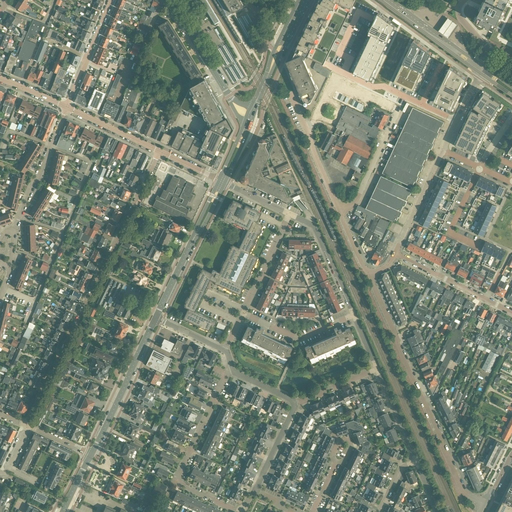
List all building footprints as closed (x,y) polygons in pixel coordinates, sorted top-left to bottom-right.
[(28,6),(26,4),(27,1),(25,0),(19,0),(18,2),(27,8),(28,6)] [(93,7),(100,10),(102,6),(88,0),(87,0),(87,2),(94,5),(93,7)] [(217,22),(218,22),(204,0),(199,0),(203,6),(209,16),(211,19),(214,24),(217,22)] [(222,0),(224,2),(225,3),(225,4),(226,6),(227,6),(231,13),(232,13),(234,12),(234,11),(238,9),(239,8),(242,6),(238,0),(222,0)] [(303,51),(301,55),(305,57),(307,58),(312,48),(314,49),(316,47),(315,47),(317,44),(315,43),(319,33),(324,24),(326,25),(327,23),(327,22),(328,20),(326,19),(331,9),(333,10),(336,3),(350,10),(352,6),(355,0),(354,0),(354,1),(352,0),(322,0),(320,4),(319,3),(314,11),(315,13),(317,14),(316,16),(312,14),(309,19),(311,20),(303,35),(303,36),(303,38),(305,38),(304,41),(300,39),(298,43),(299,44),(297,47),(297,48),(303,51)] [(511,0),(485,0),(475,21),(494,30),(508,0),(511,0)] [(27,8),(18,2),(15,8),(21,11),(23,9),(25,10),(27,8)] [(79,9),(97,17),(99,12),(92,9),(91,11),(80,7),(79,9)] [(112,12),(125,17),(126,15),(124,14),(120,13),(121,10),(115,8),(114,10),(114,9),(112,12)] [(83,16),(95,21),(97,17),(79,9),(79,11),(84,13),(83,16)] [(124,20),(125,17),(112,12),(111,15),(112,15),(111,16),(118,19),(121,20),(123,19),(124,20)] [(7,19),(16,26),(18,23),(19,24),(20,24),(22,22),(20,21),(20,20),(10,14),(10,15),(9,14),(7,18),(7,19)] [(378,14),(351,71),(369,80),(395,26),(389,22),(386,21),(386,20),(378,14)] [(116,22),(117,20),(111,17),(110,19),(109,19),(108,21),(121,27),(122,24),(120,23),(120,24),(116,22)] [(457,23),(447,17),(438,30),(448,36),(457,23)] [(93,27),(95,23),(84,18),(83,20),(82,23),(93,27)] [(16,29),(15,29),(16,26),(7,19),(6,20),(5,20),(3,24),(4,25),(3,25),(9,29),(12,31),(11,32),(16,35),(17,32),(16,29)] [(13,74),(13,75),(23,78),(23,77),(28,62),(29,63),(36,44),(28,41),(31,34),(37,36),(38,33),(43,35),(47,25),(43,24),(35,21),(33,20),(31,25),(30,25),(28,32),(25,39),(23,43),(22,47),(19,55),(18,58),(17,59),(23,61),(21,69),(16,67),(13,74)] [(192,80),(201,75),(197,68),(189,54),(180,41),(172,27),(168,21),(159,26),(159,27),(160,26),(163,31),(161,33),(162,34),(164,33),(167,38),(167,39),(168,40),(169,40),(172,45),(169,47),(170,48),(173,47),(176,52),(175,52),(176,54),(177,53),(180,58),(178,60),(179,62),(181,60),(184,65),(183,65),(185,67),(188,72),(186,73),(187,75),(190,74),(193,78),(192,79),(192,80)] [(83,29),(91,32),(93,27),(82,23),(81,25),(84,26),(83,29)] [(44,36),(49,38),(53,30),(47,27),(44,36)] [(113,32),(114,30),(107,27),(106,29),(105,29),(104,31),(115,36),(117,37),(118,34),(117,33),(117,34),(113,32)] [(59,32),(53,30),(49,38),(55,40),(59,32)] [(0,39),(8,42),(9,39),(10,40),(11,39),(12,37),(10,36),(0,32),(0,39)] [(75,38),(86,43),(88,38),(77,33),(76,35),(75,38)] [(109,42),(110,40),(103,37),(102,38),(101,38),(100,41),(113,46),(114,43),(112,42),(111,43),(109,42)] [(8,42),(0,39),(0,46),(5,48),(4,51),(10,54),(12,50),(8,49),(8,47),(8,46),(7,45),(8,42)] [(394,81),(394,82),(395,82),(400,85),(403,86),(408,88),(413,91),(414,91),(417,93),(433,59),(430,57),(432,53),(426,49),(423,47),(420,44),(414,40),(413,43),(410,48),(406,58),(403,62),(401,67),(399,72),(397,77),(394,81)] [(44,54),(47,46),(48,44),(41,41),(34,60),(39,61),(40,62),(41,62),(44,54)] [(113,46),(100,41),(99,43),(100,43),(99,45),(108,49),(109,48),(112,49),(113,46)] [(83,51),(84,48),(71,43),(70,45),(75,47),(74,49),(82,52),(82,51),(83,51)] [(97,50),(96,52),(105,55),(107,50),(99,47),(98,47),(97,50)] [(51,55),(57,58),(59,52),(54,49),(51,55)] [(60,49),(59,52),(57,58),(51,71),(57,73),(60,65),(66,52),(60,49)] [(304,59),(305,57),(301,55),(295,51),(295,52),(292,51),(287,61),(289,66),(288,66),(288,67),(289,67),(291,70),(290,71),(298,88),(299,88),(300,91),(299,92),(304,103),(305,106),(308,104),(311,103),(316,93),(315,90),(317,89),(304,59)] [(79,60),(76,59),(78,56),(67,52),(66,55),(72,57),(69,63),(76,66),(79,60)] [(95,54),(94,56),(95,56),(94,57),(103,60),(105,56),(105,55),(96,52),(96,53),(96,54),(95,54)] [(4,71),(10,74),(12,70),(11,70),(12,67),(14,68),(14,66),(15,66),(17,59),(18,58),(10,55),(8,60),(4,71)] [(92,60),(92,61),(93,61),(92,62),(98,64),(101,66),(103,60),(94,57),(93,59),(92,60)] [(328,78),(331,71),(322,67),(323,66),(316,62),(313,68),(314,70),(319,73),(320,74),(328,78)] [(60,65),(57,73),(50,90),(56,93),(59,87),(62,81),(66,71),(67,68),(60,65)] [(28,80),(29,80),(29,81),(32,82),(32,81),(33,82),(36,74),(37,70),(32,67),(28,76),(27,76),(26,80),(28,80)] [(445,67),(429,99),(452,110),(467,79),(450,67),(449,69),(445,67)] [(86,74),(83,82),(89,85),(89,84),(93,85),(99,71),(96,69),(94,74),(94,77),(86,74)] [(36,74),(33,82),(35,83),(36,83),(38,83),(41,76),(43,77),(44,73),(37,70),(36,74)] [(44,73),(43,77),(39,85),(40,85),(40,86),(42,87),(43,86),(45,88),(50,90),(57,73),(51,71),(49,74),(44,73)] [(59,87),(56,93),(62,96),(64,96),(67,89),(71,79),(73,74),(66,71),(62,81),(59,87)] [(112,86),(116,88),(121,75),(117,73),(112,86)] [(362,95),(339,84),(340,82),(331,77),(325,90),(326,90),(325,91),(315,112),(320,125),(324,123),(323,120),(334,96),(354,105),(357,107),(362,95)] [(179,108),(181,109),(188,112),(186,116),(188,117),(190,113),(208,122),(201,137),(183,129),(181,132),(176,130),(169,145),(176,148),(178,149),(178,150),(187,154),(195,158),(196,158),(199,160),(211,165),(216,155),(214,154),(216,150),(218,151),(225,135),(223,134),(225,130),(226,131),(227,131),(229,126),(230,126),(204,79),(189,88),(180,108),(179,108)] [(83,82),(80,88),(81,88),(87,90),(89,85),(83,82)] [(86,92),(80,105),(86,107),(94,89),(95,86),(93,85),(89,84),(89,85),(87,90),(86,92)] [(119,123),(129,101),(135,87),(136,86),(129,84),(123,98),(113,120),(119,123)] [(112,98),(116,88),(112,86),(108,96),(112,98)] [(126,111),(131,112),(131,114),(128,113),(126,116),(123,124),(129,127),(136,109),(143,90),(135,87),(129,101),(126,111)] [(94,89),(86,107),(97,112),(98,110),(105,94),(106,93),(94,89)] [(77,94),(74,102),(80,105),(86,92),(80,90),(78,94),(77,94)] [(472,111),(455,146),(473,155),(473,154),(476,155),(491,123),(489,122),(502,104),(494,99),(494,100),(491,98),(492,97),(484,92),(474,108),(476,109),(475,112),(472,111)] [(2,111),(5,112),(7,107),(12,95),(10,94),(10,95),(7,94),(3,104),(4,104),(2,111)] [(7,107),(5,112),(9,114),(14,104),(16,97),(13,96),(12,95),(7,107)] [(18,109),(23,112),(27,102),(23,100),(18,109)] [(119,106),(117,104),(106,100),(100,113),(104,115),(110,118),(114,119),(119,106)] [(23,112),(28,114),(32,104),(27,102),(23,112)] [(28,114),(32,116),(36,106),(32,104),(28,114)] [(36,106),(32,116),(37,118),(42,109),(36,106)] [(336,127),(337,128),(343,131),(371,146),(379,130),(378,130),(379,128),(376,126),(373,125),(372,127),(368,125),(371,118),(353,109),(347,106),(344,112),(344,111),(341,117),(336,127)] [(45,141),(56,115),(57,113),(45,108),(41,118),(38,125),(42,126),(37,138),(45,141)] [(415,181),(417,181),(419,177),(417,176),(420,170),(422,170),(424,166),(423,165),(425,159),(427,159),(429,155),(428,154),(431,148),(432,149),(434,144),(433,143),(436,137),(437,138),(439,133),(438,132),(441,126),(442,127),(444,122),(413,108),(382,173),(412,187),(415,181)] [(134,115),(129,127),(134,129),(139,118),(140,114),(135,112),(134,115)] [(139,118),(134,129),(138,131),(139,131),(144,120),(145,113),(141,112),(140,114),(139,118)] [(377,121),(385,124),(388,116),(379,112),(378,114),(379,115),(377,121)] [(142,133),(149,137),(156,122),(149,119),(145,128),(143,129),(142,131),(142,133)] [(161,119),(159,123),(152,138),(158,141),(160,136),(162,137),(167,126),(165,125),(166,122),(161,119)] [(170,119),(167,126),(162,137),(159,141),(167,145),(171,135),(171,133),(169,132),(174,121),(170,119)] [(62,135),(61,136),(67,139),(73,124),(72,123),(70,123),(68,122),(67,121),(62,132),(62,135)] [(377,125),(376,126),(379,128),(382,129),(385,124),(377,121),(375,124),(377,125)] [(73,124),(67,139),(74,142),(76,143),(82,127),(78,126),(77,124),(75,124),(74,124),(73,124)] [(32,137),(34,133),(35,130),(36,127),(34,126),(32,125),(28,135),(32,137)] [(89,131),(84,128),(80,138),(84,140),(89,131)] [(89,142),(94,133),(89,131),(84,140),(89,142)] [(374,147),(371,146),(343,131),(340,136),(335,146),(334,148),(335,148),(341,151),(336,160),(356,170),(350,183),(356,186),(362,173),(364,170),(368,159),(367,159),(369,156),(372,151),(374,147)] [(327,136),(325,140),(333,144),(334,142),(336,143),(337,140),(335,140),(337,137),(329,132),(327,136)] [(94,144),(98,135),(94,133),(89,142),(94,144)] [(290,195),(301,192),(275,134),(266,138),(266,139),(264,139),(258,142),(257,142),(258,145),(244,175),(241,176),(241,177),(239,179),(239,180),(240,182),(241,183),(243,184),(244,184),(247,183),(285,201),(287,205),(287,204),(288,204),(288,203),(292,204),(293,202),(292,199),(293,199),(291,197),(290,195)] [(99,147),(103,137),(98,135),(94,144),(99,147)] [(67,139),(61,136),(60,138),(58,143),(57,146),(70,151),(74,142),(67,139)] [(106,155),(110,145),(113,139),(108,137),(102,149),(103,149),(101,153),(106,155)] [(335,146),(333,144),(325,140),(324,139),(321,144),(323,144),(321,148),(328,152),(327,154),(326,156),(329,158),(330,155),(335,148),(334,148),(335,146)] [(39,146),(33,142),(30,147),(39,153),(43,145),(41,144),(39,146)] [(127,145),(119,142),(116,149),(115,149),(114,151),(112,157),(108,164),(112,166),(114,161),(118,163),(120,159),(127,145)] [(128,163),(130,160),(133,153),(132,152),(134,149),(127,145),(120,159),(128,163)] [(88,157),(92,147),(91,146),(89,151),(87,150),(84,155),(88,157)] [(39,153),(30,147),(27,151),(36,156),(39,153)] [(53,158),(63,160),(64,155),(57,153),(58,151),(54,150),(53,158)] [(25,155),(34,161),(36,156),(27,151),(25,155)] [(136,151),(132,161),(129,165),(129,167),(132,169),(133,166),(135,167),(141,153),(141,154),(142,153),(141,153),(141,152),(138,151),(136,151)] [(146,155),(143,154),(136,171),(141,173),(149,157),(148,156),(149,156),(146,155)] [(22,160),(31,165),(34,161),(25,155),(22,160)] [(19,164),(28,170),(31,165),(22,160),(19,164)] [(79,160),(77,164),(81,166),(86,169),(88,165),(87,163),(84,161),(83,161),(82,161),(79,160)] [(444,171),(449,173),(453,164),(448,162),(444,171)] [(129,165),(125,163),(120,174),(124,176),(129,167),(129,165)] [(21,175),(24,176),(28,170),(19,164),(17,168),(23,172),(21,175)] [(454,176),(458,166),(453,164),(449,173),(454,176)] [(97,174),(100,168),(94,166),(92,172),(94,173),(97,174)] [(459,178),(463,169),(458,166),(454,176),(459,178)] [(101,167),(97,174),(100,176),(102,177),(106,169),(101,167)] [(463,169),(459,178),(463,180),(468,171),(463,169)] [(468,171),(463,180),(469,183),(473,173),(468,171)] [(91,178),(97,181),(98,182),(100,176),(94,173),(91,178)] [(131,174),(129,179),(136,182),(139,177),(131,174)] [(12,181),(22,184),(24,176),(21,175),(20,177),(13,176),(12,181)] [(155,201),(152,206),(175,217),(179,219),(182,220),(187,210),(188,211),(190,207),(187,205),(189,202),(191,203),(194,195),(191,193),(194,185),(187,182),(186,184),(179,180),(179,179),(171,175),(167,183),(164,190),(162,189),(158,197),(159,197),(158,200),(156,200),(155,201)] [(366,209),(373,212),(378,214),(383,217),(384,217),(396,223),(399,216),(400,217),(402,212),(401,212),(404,205),(405,206),(407,201),(406,201),(409,194),(410,195),(412,190),(381,176),(366,209)] [(123,182),(126,184),(134,187),(136,182),(129,179),(126,177),(123,182)] [(476,186),(481,188),(485,179),(480,177),(476,186)] [(57,185),(58,180),(48,178),(46,185),(50,186),(50,183),(57,185)] [(97,181),(91,178),(88,185),(94,188),(97,181)] [(438,184),(447,188),(449,183),(440,179),(438,184)] [(481,188),(486,191),(490,181),(485,179),(481,188)] [(495,184),(490,181),(486,191),(491,193),(495,184)] [(447,188),(438,184),(435,189),(445,193),(447,188)] [(500,186),(495,184),(491,193),(496,195),(500,186)] [(56,189),(50,186),(46,185),(42,192),(51,197),(54,192),(56,189)] [(505,188),(500,186),(496,195),(501,198),(505,188)] [(116,188),(115,190),(129,197),(131,193),(119,187),(118,189),(116,188)] [(433,194),(442,198),(445,193),(435,189),(433,194)] [(114,194),(115,194),(119,196),(119,197),(127,201),(129,197),(115,190),(114,194)] [(48,201),(51,197),(42,192),(39,196),(48,201)] [(442,198),(433,194),(431,199),(440,203),(442,198)] [(48,201),(39,196),(37,201),(45,206),(48,201)] [(126,203),(114,198),(113,201),(117,203),(117,204),(124,208),(124,207),(124,208),(125,206),(125,205),(126,203)] [(440,203),(431,199),(428,203),(438,208),(440,203)] [(187,310),(183,319),(187,321),(193,323),(199,326),(205,329),(208,331),(211,325),(214,326),(216,322),(195,311),(204,291),(209,281),(224,288),(230,291),(236,293),(240,295),(244,286),(243,286),(243,285),(244,285),(247,279),(250,273),(253,267),(256,261),(258,257),(249,253),(251,250),(255,242),(258,235),(261,229),(263,226),(255,222),(256,221),(257,221),(261,213),(254,209),(246,206),(245,206),(244,206),(241,205),(242,205),(240,204),(233,200),(230,207),(227,205),(226,209),(221,219),(228,222),(230,223),(231,221),(234,223),(239,225),(245,228),(236,247),(232,245),(230,249),(228,255),(226,259),(221,268),(219,273),(216,272),(212,270),(210,269),(209,271),(208,272),(202,269),(200,273),(198,278),(194,285),(192,291),(190,295),(186,303),(184,307),(189,309),(188,310),(187,310)] [(6,206),(13,208),(13,210),(16,211),(18,203),(7,201),(6,206)] [(43,210),(45,206),(37,201),(34,205),(43,210)] [(485,207),(494,212),(497,206),(487,202),(485,207)] [(428,203),(426,208),(435,213),(438,208),(428,203)] [(40,214),(43,210),(34,205),(31,209),(40,214)] [(492,216),(494,212),(485,207),(482,212),(492,216)] [(112,210),(107,208),(106,211),(107,211),(119,217),(122,213),(115,210),(112,209),(112,210)] [(433,218),(435,213),(426,208),(424,213),(433,218)] [(40,214),(31,209),(29,214),(34,217),(33,219),(36,221),(40,214)] [(106,214),(108,215),(112,217),(111,219),(117,222),(119,217),(107,211),(106,214)] [(368,215),(366,218),(367,219),(366,221),(361,230),(359,234),(364,237),(369,229),(370,229),(378,214),(373,212),(372,214),(368,215)] [(492,216),(482,212),(480,217),(490,221),(492,216)] [(433,218),(424,213),(421,218),(431,223),(433,218)] [(378,214),(370,229),(363,242),(371,246),(370,248),(374,249),(380,238),(382,239),(389,222),(382,218),(383,217),(378,214)] [(0,218),(0,222),(1,226),(11,222),(9,215),(0,218)] [(177,225),(172,222),(173,221),(163,216),(162,219),(167,221),(169,222),(166,228),(169,229),(170,229),(175,231),(178,233),(180,229),(179,228),(180,226),(177,225)] [(354,226),(361,230),(366,221),(363,219),(359,217),(354,226)] [(480,217),(478,222),(487,226),(490,221),(480,217)] [(428,228),(431,223),(421,218),(419,223),(428,228)] [(94,222),(95,222),(113,231),(115,226),(108,223),(107,225),(99,221),(96,219),(94,222)] [(98,232),(100,228),(105,230),(104,232),(111,235),(113,231),(95,222),(92,229),(97,231),(98,232)] [(478,222),(476,227),(485,231),(487,226),(478,222)] [(171,233),(168,232),(168,231),(167,231),(167,229),(159,225),(157,229),(159,230),(153,241),(157,243),(158,242),(166,246),(171,233)] [(87,227),(84,233),(88,235),(106,244),(107,242),(108,240),(99,235),(99,237),(95,235),(97,231),(92,229),(87,227)] [(483,236),(485,231),(476,227),(473,232),(483,236)] [(387,230),(381,241),(384,243),(387,238),(389,234),(390,231),(387,230)] [(90,244),(92,240),(98,243),(97,245),(104,249),(104,248),(105,246),(106,244),(88,235),(84,233),(80,240),(90,244)] [(134,239),(135,237),(127,233),(124,238),(130,241),(131,238),(134,239)] [(159,250),(161,247),(143,239),(141,242),(146,245),(145,246),(149,248),(148,251),(159,256),(161,251),(159,250)] [(123,240),(121,246),(127,249),(130,243),(123,240)] [(377,265),(378,265),(388,245),(384,243),(381,241),(372,259),(373,260),(375,261),(374,263),(375,264),(377,265)] [(481,252),(486,254),(491,245),(486,242),(481,252)] [(416,246),(410,243),(407,248),(413,251),(416,246)] [(81,245),(80,248),(100,257),(100,255),(101,256),(102,253),(95,249),(94,251),(81,245)] [(486,254),(491,256),(496,247),(491,245),(486,254)] [(413,251),(418,254),(421,248),(416,246),(413,251)] [(501,249),(496,247),(491,256),(496,259),(501,249)] [(82,257),(85,253),(92,256),(90,258),(97,262),(98,261),(99,260),(99,259),(100,257),(80,248),(76,255),(82,257)] [(418,254),(424,257),(427,251),(421,248),(418,254)] [(141,250),(139,255),(141,256),(149,260),(150,259),(153,261),(153,259),(156,261),(159,256),(148,251),(145,249),(144,251),(141,250)] [(501,249),(496,259),(501,261),(506,252),(501,249)] [(132,251),(130,255),(139,260),(141,256),(132,251)] [(280,257),(288,261),(291,256),(292,254),(286,251),(285,253),(282,252),(280,257)] [(429,259),(432,254),(427,251),(424,257),(429,259)] [(312,253),(307,254),(308,256),(308,257),(306,258),(308,262),(318,258),(316,253),(313,254),(312,253)] [(33,261),(26,258),(27,256),(24,254),(21,262),(31,266),(33,261)] [(429,259),(435,262),(437,257),(432,254),(429,259)] [(453,256),(452,258),(450,262),(448,261),(445,267),(445,268),(446,269),(447,269),(449,270),(455,257),(453,256)] [(291,262),(288,261),(280,257),(278,262),(288,267),(289,267),(291,262)] [(435,262),(440,265),(443,259),(437,257),(435,262)] [(455,257),(449,270),(451,270),(451,271),(452,272),(453,272),(457,266),(454,264),(458,258),(455,257)] [(308,262),(310,267),(320,263),(318,258),(308,262)] [(115,271),(119,262),(113,259),(107,273),(112,275),(114,270),(115,271)] [(88,260),(85,265),(85,266),(93,271),(96,265),(88,260)] [(140,270),(140,269),(150,274),(152,270),(151,270),(153,267),(150,265),(148,264),(148,263),(145,261),(144,264),(139,261),(135,268),(140,270)] [(31,266),(21,262),(19,266),(29,270),(31,266)] [(49,264),(43,262),(40,270),(46,272),(49,264)] [(68,267),(73,270),(78,272),(78,270),(80,267),(76,265),(71,262),(68,267)] [(278,262),(275,267),(286,272),(288,267),(278,262)] [(323,268),(320,263),(310,267),(312,272),(323,268)] [(460,275),(462,276),(468,264),(465,263),(462,268),(460,267),(457,274),(458,274),(459,275),(460,275)] [(466,278),(469,272),(467,271),(470,265),(468,264),(462,276),(463,277),(464,277),(465,278),(466,278)] [(511,267),(506,265),(502,274),(505,275),(506,271),(510,272),(511,268),(511,267)] [(29,270),(19,266),(17,271),(27,275),(29,270)] [(420,286),(424,288),(428,280),(401,266),(393,269),(396,277),(401,275),(407,278),(406,279),(414,283),(415,282),(420,285),(420,286)] [(283,277),(286,272),(275,267),(273,272),(281,276),(283,277)] [(325,273),(323,268),(312,272),(314,277),(317,276),(325,273)] [(27,275),(17,271),(15,276),(25,280),(27,275)] [(281,276),(273,272),(271,277),(279,281),(281,276)] [(379,280),(381,284),(389,280),(386,272),(382,274),(379,280)] [(470,281),(475,283),(479,274),(474,272),(470,281)] [(82,278),(81,280),(87,283),(89,279),(78,273),(77,275),(82,278)] [(146,280),(147,278),(137,273),(136,275),(135,274),(132,280),(140,285),(141,283),(145,285),(147,280),(146,280)] [(327,278),(325,273),(317,276),(319,282),(327,278)] [(479,274),(475,283),(480,286),(485,277),(479,274)] [(25,280),(15,276),(13,281),(23,285),(25,280)] [(53,280),(48,278),(45,286),(47,287),(49,281),(52,283),(53,280)] [(125,286),(112,279),(109,278),(96,304),(105,308),(106,305),(110,307),(109,309),(113,311),(119,299),(125,286)] [(267,284),(276,288),(278,283),(270,279),(267,284)] [(320,283),(322,288),(330,285),(328,280),(320,283)] [(392,285),(389,280),(381,284),(383,289),(392,285)] [(500,280),(498,285),(494,293),(496,294),(498,295),(504,284),(505,283),(500,280)] [(17,291),(20,292),(23,285),(13,281),(11,285),(18,288),(17,291)] [(85,287),(74,282),(72,286),(83,292),(85,287)] [(432,297),(434,298),(440,286),(433,282),(430,289),(432,290),(430,295),(432,296),(432,297)] [(267,284),(265,289),(273,293),(276,288),(267,284)] [(504,284),(498,295),(501,296),(503,297),(503,298),(507,290),(505,289),(507,286),(504,284)] [(322,288),(324,293),(332,290),(330,285),(322,288)] [(383,289),(385,294),(394,290),(392,285),(383,289)] [(444,288),(440,286),(434,298),(436,299),(439,293),(441,294),(444,288)] [(76,301),(77,299),(79,299),(80,297),(81,297),(81,295),(81,294),(70,288),(69,292),(69,293),(67,296),(76,301)] [(275,293),(273,293),(265,289),(263,294),(271,297),(273,298),(275,293)] [(440,306),(442,307),(444,303),(447,298),(450,291),(446,289),(443,296),(441,299),(443,300),(440,306)] [(324,293),(326,298),(334,295),(332,290),(324,293)] [(396,295),(394,290),(385,294),(388,299),(396,295)] [(455,293),(450,291),(447,298),(444,303),(449,305),(452,300),(451,299),(455,293)] [(414,314),(417,309),(419,303),(423,295),(418,293),(409,312),(414,314)] [(263,294),(260,298),(270,303),(273,298),(271,297),(263,294)] [(453,311),(454,310),(455,308),(461,296),(457,294),(453,301),(455,302),(452,309),(452,311),(451,312),(453,312),(453,311)] [(336,300),(334,295),(326,298),(328,303),(336,300)] [(388,299),(390,304),(399,300),(396,295),(388,299)] [(465,298),(461,296),(455,308),(454,310),(456,311),(458,307),(460,308),(465,298)] [(59,300),(75,307),(76,305),(76,306),(77,304),(77,303),(70,300),(70,302),(60,297),(59,300)] [(268,308),(270,303),(260,298),(258,303),(266,307),(268,308)] [(74,309),(75,307),(59,300),(58,302),(67,306),(67,308),(73,311),(74,311),(75,309),(74,309)] [(328,303),(331,308),(339,305),(336,300),(328,303)] [(401,305),(399,300),(390,304),(392,309),(401,305)] [(463,313),(465,314),(471,302),(467,300),(463,308),(465,310),(463,313)] [(12,310),(13,304),(4,302),(3,308),(9,310),(12,310)] [(475,304),(471,302),(465,314),(468,315),(471,310),(472,310),(475,304)] [(264,312),(266,307),(258,303),(256,308),(264,312)] [(417,309),(426,314),(429,308),(419,303),(417,309)] [(117,304),(113,311),(117,313),(117,314),(126,318),(127,316),(129,316),(130,316),(131,313),(131,312),(129,311),(131,308),(121,304),(121,305),(117,304)] [(331,308),(333,313),(341,310),(339,305),(331,308)] [(392,309),(394,314),(403,310),(401,305),(392,309)] [(281,316),(287,316),(287,307),(282,307),(281,307),(277,315),(281,315),(281,316)] [(72,316),(72,314),(66,310),(65,313),(55,308),(54,310),(59,312),(70,318),(71,316),(72,316)] [(315,308),(309,308),(309,317),(314,317),(314,316),(318,315),(315,308)] [(482,308),(477,317),(479,318),(478,320),(479,321),(477,327),(480,329),(485,320),(483,319),(487,310),(487,311),(485,310),(486,309),(485,309),(483,308),(482,308)] [(427,314),(426,314),(417,309),(414,314),(413,315),(413,316),(423,321),(427,314)] [(69,320),(70,318),(59,312),(54,310),(53,312),(62,317),(61,319),(68,322),(69,322),(70,320),(69,320)] [(103,315),(114,320),(116,314),(106,310),(103,315)] [(405,315),(403,310),(394,314),(397,319),(405,315)] [(485,320),(480,329),(484,331),(488,323),(487,322),(487,321),(487,320),(488,320),(493,322),(496,315),(495,314),(494,313),(493,313),(491,312),(487,319),(485,320)] [(405,325),(407,320),(405,315),(397,319),(400,327),(405,325)] [(67,324),(67,323),(61,320),(60,322),(57,321),(47,316),(46,318),(53,321),(66,328),(66,326),(67,326),(68,324),(67,324)] [(503,318),(499,316),(494,326),(495,327),(493,330),(496,332),(496,331),(503,318)] [(452,327),(453,324),(455,320),(451,318),(447,324),(452,327)] [(507,320),(503,318),(496,331),(500,333),(507,320)] [(436,319),(434,325),(432,328),(437,330),(442,322),(436,319)] [(463,319),(460,324),(458,329),(461,331),(464,333),(469,323),(469,322),(463,319)] [(510,322),(507,320),(500,333),(504,335),(505,334),(506,331),(510,322)] [(54,327),(63,332),(64,331),(65,329),(66,328),(53,321),(52,324),(55,325),(54,327)] [(115,328),(117,329),(126,333),(128,330),(126,329),(128,327),(118,322),(115,328)] [(45,327),(44,329),(61,337),(62,335),(63,334),(63,333),(56,330),(55,332),(45,327)] [(93,332),(109,340),(109,339),(110,338),(110,337),(110,336),(110,335),(109,334),(109,333),(95,327),(93,332)] [(248,327),(241,340),(285,362),(288,356),(290,356),(290,353),(289,353),(292,348),(287,346),(287,347),(284,346),(285,344),(284,344),(283,346),(277,342),(277,341),(276,342),(269,339),(270,338),(269,337),(269,339),(263,336),(265,333),(262,331),(263,328),(260,327),(259,329),(256,328),(255,330),(256,331),(255,332),(251,330),(252,329),(248,327)] [(110,334),(122,339),(123,337),(124,337),(126,333),(117,329),(115,328),(113,332),(111,331),(110,334)] [(355,342),(349,328),(345,330),(345,332),(342,333),(342,331),(341,332),(340,329),(338,330),(336,328),(333,329),(335,332),(332,333),(333,337),(328,339),(327,338),(327,339),(320,342),(320,341),(319,341),(320,343),(313,346),(312,344),(312,345),(312,346),(309,347),(309,346),(304,348),(306,353),(306,356),(308,356),(310,362),(355,342)] [(452,331),(442,352),(447,354),(452,357),(464,333),(461,331),(458,330),(454,328),(452,331)] [(49,336),(59,341),(60,339),(61,337),(44,329),(43,331),(50,334),(49,336)] [(414,335),(408,338),(407,339),(408,341),(409,341),(410,342),(422,337),(420,333),(421,331),(418,330),(418,329),(412,331),(414,335)] [(107,339),(97,334),(93,332),(92,335),(106,342),(107,339)] [(475,342),(479,344),(482,346),(485,341),(486,338),(479,334),(475,342)] [(73,344),(79,346),(82,339),(77,336),(73,344)] [(422,337),(410,342),(411,344),(410,344),(411,347),(411,346),(412,347),(424,341),(422,337)] [(43,340),(44,341),(56,347),(57,345),(58,343),(51,339),(51,340),(49,339),(48,340),(44,338),(43,340)] [(13,339),(12,341),(11,345),(16,347),(19,341),(13,339)] [(170,351),(171,349),(172,350),(172,351),(178,353),(183,342),(177,339),(175,345),(173,344),(173,343),(164,339),(162,343),(163,344),(161,347),(170,351)] [(45,345),(46,344),(48,346),(47,348),(54,351),(55,351),(56,349),(55,349),(56,347),(44,341),(42,344),(45,345)] [(105,348),(112,352),(113,353),(116,354),(118,350),(117,350),(119,347),(116,346),(108,342),(105,348)] [(93,354),(99,357),(111,362),(114,356),(97,347),(96,348),(94,347),(93,349),(91,348),(93,345),(88,343),(85,350),(91,352),(93,354)] [(413,350),(414,352),(425,347),(425,346),(425,344),(423,345),(422,343),(412,347),(412,348),(413,350)] [(189,346),(186,352),(184,356),(189,359),(191,358),(192,357),(196,359),(202,348),(194,344),(192,348),(189,346)] [(425,345),(425,346),(425,347),(414,352),(415,353),(414,354),(415,356),(416,356),(425,352),(425,349),(426,349),(427,347),(425,345)] [(40,348),(38,351),(51,357),(52,355),(53,355),(53,353),(47,349),(45,352),(43,350),(43,349),(40,348)] [(465,352),(459,349),(453,361),(459,364),(465,352)] [(146,364),(164,373),(170,376),(171,373),(169,372),(169,373),(165,371),(171,358),(153,350),(146,364)] [(40,355),(41,354),(44,356),(43,358),(49,361),(50,361),(51,359),(50,359),(51,357),(38,351),(37,353),(40,355)] [(499,355),(491,351),(482,369),(490,373),(499,355)] [(204,361),(204,362),(212,366),(217,355),(209,352),(208,355),(202,353),(199,359),(204,361)] [(425,355),(417,358),(418,361),(419,364),(419,363),(420,364),(429,360),(431,359),(428,353),(425,354),(425,355)] [(438,385),(452,357),(447,354),(437,375),(426,379),(433,396),(438,385)] [(46,368),(48,364),(39,359),(38,362),(35,361),(36,360),(31,358),(30,360),(34,362),(46,368)] [(96,369),(97,368),(106,372),(109,365),(104,362),(103,362),(96,359),(92,367),(96,369)] [(76,373),(81,375),(86,378),(88,375),(86,374),(87,371),(72,363),(71,365),(70,364),(71,363),(66,360),(64,366),(70,368),(69,369),(76,373)] [(34,367),(44,372),(46,368),(34,362),(34,364),(35,365),(34,367)] [(429,362),(428,362),(420,365),(421,368),(422,370),(423,371),(431,368),(430,367),(431,367),(429,362)] [(71,371),(69,370),(63,367),(61,371),(66,373),(69,375),(71,371)] [(93,376),(92,376),(99,380),(100,379),(102,380),(104,377),(105,378),(107,373),(106,372),(97,368),(96,369),(94,373),(92,372),(91,375),(93,376)] [(26,371),(31,373),(34,375),(41,378),(43,374),(36,371),(35,373),(27,369),(26,371)] [(432,369),(424,373),(425,376),(424,376),(425,378),(426,378),(426,379),(434,375),(432,372),(433,372),(432,369)] [(200,378),(198,382),(209,387),(213,380),(203,376),(204,374),(198,370),(195,375),(200,378)] [(164,381),(167,376),(156,371),(155,374),(150,371),(146,380),(157,385),(159,379),(164,381)] [(28,378),(39,384),(41,378),(34,375),(33,378),(29,377),(29,376),(28,376),(24,374),(23,376),(28,378)] [(11,378),(6,375),(3,382),(8,384),(10,381),(11,378)] [(26,383),(37,388),(37,387),(37,388),(38,386),(39,384),(28,378),(26,383)] [(89,382),(89,383),(86,389),(97,394),(99,390),(97,389),(98,386),(92,383),(89,382)] [(360,385),(361,388),(364,387),(366,392),(376,387),(375,384),(374,384),(373,383),(367,385),(366,383),(360,385)] [(230,385),(229,387),(226,394),(229,395),(230,394),(235,396),(240,386),(234,384),(233,386),(230,385)] [(140,391),(151,396),(156,398),(157,393),(159,393),(160,390),(159,390),(160,389),(152,385),(150,388),(146,386),(144,385),(142,388),(140,391)] [(246,389),(240,386),(235,396),(241,399),(240,400),(243,401),(247,394),(247,393),(244,391),(246,389)] [(195,393),(195,394),(204,398),(207,392),(198,387),(196,390),(194,390),(193,392),(195,393)] [(376,387),(366,392),(369,396),(366,398),(367,401),(373,398),(371,395),(377,393),(377,391),(378,391),(376,387)] [(351,388),(346,390),(350,400),(358,397),(355,391),(353,392),(351,388)] [(343,403),(350,400),(346,390),(341,393),(342,396),(340,397),(343,403)] [(15,391),(11,400),(9,399),(6,407),(7,407),(7,408),(8,408),(9,408),(11,409),(17,392),(15,391)] [(154,404),(149,400),(151,396),(140,391),(139,394),(138,397),(138,398),(140,398),(144,400),(143,403),(149,406),(151,407),(152,406),(154,404)] [(443,396),(435,400),(438,405),(446,401),(447,398),(448,398),(444,391),(441,392),(443,396)] [(17,400),(20,394),(18,393),(17,392),(11,409),(13,409),(12,410),(14,411),(14,410),(15,410),(18,403),(20,404),(21,401),(17,400)] [(247,402),(252,404),(257,394),(251,392),(250,395),(247,394),(243,401),(242,404),(245,405),(247,402)] [(190,399),(187,404),(190,406),(193,407),(198,410),(201,404),(197,402),(199,399),(187,393),(186,397),(190,399)] [(263,397),(257,394),(252,404),(258,407),(257,410),(259,412),(260,411),(264,402),(261,400),(263,397)] [(45,402),(52,405),(55,398),(48,395),(45,402)] [(72,406),(75,408),(78,409),(79,407),(89,412),(91,408),(91,409),(93,406),(92,405),(94,402),(81,395),(76,406),(72,404),(72,406)] [(336,395),(331,397),(335,407),(343,403),(340,397),(337,398),(336,395)] [(367,401),(369,406),(372,404),(373,407),(383,403),(381,399),(380,400),(379,398),(378,396),(373,398),(367,401)] [(327,403),(324,404),(327,410),(335,407),(331,397),(325,399),(327,403)] [(446,401),(438,405),(440,410),(450,406),(450,405),(451,400),(447,398),(446,401)] [(20,404),(17,411),(24,414),(28,405),(24,403),(24,402),(22,400),(21,402),(21,401),(20,404)] [(267,411),(270,412),(274,403),(274,402),(272,400),(270,400),(269,400),(267,404),(264,402),(260,411),(265,414),(267,411)] [(52,405),(45,402),(42,408),(49,411),(52,405)] [(273,414),(271,417),(276,419),(281,410),(278,409),(280,405),(279,405),(279,404),(278,403),(275,402),(275,403),(274,403),(270,412),(273,414)] [(320,402),(315,404),(319,414),(327,410),(324,404),(322,405),(320,402)] [(147,409),(149,406),(143,403),(142,403),(140,406),(135,403),(133,406),(133,405),(131,408),(131,409),(141,414),(143,410),(145,410),(146,408),(147,409)] [(371,417),(374,416),(379,413),(378,411),(384,408),(383,407),(384,406),(383,403),(373,407),(371,408),(372,410),(369,411),(371,417)] [(312,417),(319,414),(315,404),(310,406),(312,410),(307,412),(312,417)] [(69,411),(79,415),(76,422),(83,425),(83,424),(84,425),(86,422),(85,421),(85,420),(87,416),(82,413),(83,412),(72,406),(69,411)] [(189,408),(185,406),(184,409),(183,408),(180,415),(193,421),(194,419),(195,418),(195,417),(196,415),(191,412),(193,409),(192,409),(189,408)] [(222,407),(219,412),(228,417),(231,418),(233,413),(234,414),(235,411),(234,410),(226,406),(225,409),(222,407)] [(440,410),(443,415),(451,412),(449,409),(451,408),(450,406),(440,410)] [(45,419),(49,411),(42,408),(39,416),(45,419)] [(140,417),(141,414),(131,409),(130,409),(130,412),(129,415),(135,418),(133,421),(139,424),(140,424),(142,421),(140,420),(141,418),(140,417)] [(451,412),(443,415),(445,421),(455,416),(454,415),(456,413),(454,409),(453,409),(451,412)] [(219,412),(217,417),(226,422),(228,417),(219,412)] [(299,420),(308,424),(312,417),(307,412),(305,416),(302,414),(299,420)] [(445,421),(448,426),(456,422),(454,419),(457,418),(457,416),(458,414),(456,412),(456,413),(454,415),(455,416),(445,421)] [(380,416),(379,413),(374,416),(375,419),(378,417),(380,422),(389,418),(388,415),(387,415),(386,413),(380,416)] [(179,423),(177,427),(188,432),(190,426),(189,426),(190,422),(178,417),(176,422),(179,423)] [(229,423),(226,422),(217,417),(215,422),(224,427),(226,428),(227,428),(226,428),(229,423)] [(378,427),(380,431),(386,429),(385,426),(391,424),(390,422),(391,422),(389,418),(380,422),(381,425),(378,427)] [(300,426),(299,429),(305,431),(308,424),(299,420),(297,425),(300,426)] [(345,423),(339,425),(343,435),(347,433),(346,432),(348,432),(347,429),(350,428),(350,426),(353,421),(352,421),(345,423)] [(227,428),(226,428),(224,427),(215,422),(212,427),(222,432),(224,433),(227,428)] [(264,422),(260,430),(270,435),(272,429),(269,428),(270,425),(264,422)] [(460,423),(457,424),(456,422),(448,426),(451,431),(458,427),(461,425),(460,423)] [(130,423),(127,429),(137,433),(138,430),(139,431),(140,430),(141,430),(143,425),(140,424),(139,424),(138,426),(130,423)] [(79,431),(80,429),(70,424),(67,429),(79,435),(80,431),(79,431)] [(358,425),(357,424),(355,429),(354,430),(355,433),(352,434),(353,436),(352,436),(353,440),(363,436),(362,433),(364,432),(363,431),(363,429),(363,428),(363,427),(362,426),(361,425),(360,425),(359,425),(358,425)] [(156,432),(151,429),(143,425),(142,429),(154,435),(156,432)] [(339,425),(334,427),(337,436),(339,435),(339,436),(343,435),(339,425)] [(6,435),(8,428),(6,427),(4,426),(0,436),(0,438),(2,439),(3,435),(6,435)] [(212,427),(210,432),(219,436),(222,432),(212,427)] [(458,427),(451,431),(454,439),(460,431),(458,427)] [(10,428),(3,442),(9,445),(13,438),(14,439),(18,432),(15,431),(15,430),(12,428),(11,429),(10,428)] [(67,429),(65,435),(67,436),(75,440),(76,438),(77,438),(79,435),(67,429)] [(137,437),(135,437),(137,433),(127,429),(124,435),(135,440),(136,440),(135,444),(140,446),(142,447),(144,444),(143,444),(142,442),(139,441),(137,437)] [(301,439),(305,431),(299,429),(298,431),(294,429),(292,435),(301,439)] [(386,429),(380,431),(381,434),(384,433),(386,438),(396,434),(395,430),(394,430),(393,429),(387,431),(386,429)] [(172,436),(171,439),(182,444),(185,438),(183,437),(185,434),(175,430),(174,432),(173,431),(172,432),(171,435),(171,436),(172,436)] [(260,430),(257,438),(263,440),(264,438),(267,440),(270,435),(260,430)] [(324,437),(323,439),(333,444),(334,441),(333,440),(334,438),(328,436),(330,433),(324,431),(323,433),(322,433),(321,436),(324,437)] [(500,433),(503,435),(501,438),(507,441),(510,435),(504,432),(502,431),(501,433),(500,433)] [(221,437),(219,436),(210,432),(208,437),(219,442),(221,437)] [(39,442),(41,443),(43,437),(34,433),(32,438),(32,439),(28,446),(36,449),(39,442)] [(396,434),(386,438),(384,439),(386,444),(387,447),(392,447),(394,447),(392,442),(397,439),(397,437),(398,437),(396,434)] [(293,441),(292,444),(297,447),(301,439),(292,435),(289,440),(293,441)] [(487,436),(485,435),(478,453),(479,454),(481,450),(487,436)] [(364,439),(363,436),(353,440),(355,443),(356,443),(356,444),(362,442),(364,446),(368,448),(370,445),(370,444),(370,443),(369,442),(368,441),(367,440),(366,440),(366,438),(364,439)] [(43,437),(41,443),(47,446),(49,440),(43,437)] [(220,443),(219,442),(208,437),(205,442),(215,446),(218,448),(220,443)] [(251,444),(253,445),(262,450),(265,445),(261,443),(263,440),(257,438),(255,437),(251,444)] [(459,445),(464,448),(469,439),(464,437),(459,445)] [(333,444),(323,439),(322,442),(320,441),(320,442),(319,441),(318,443),(321,444),(329,448),(330,447),(331,447),(333,444)] [(168,447),(166,450),(177,455),(177,454),(178,454),(179,453),(179,451),(179,450),(180,449),(174,446),(175,443),(168,440),(165,444),(167,445),(167,446),(167,447),(168,447)] [(493,445),(503,450),(505,445),(496,440),(493,445)] [(56,450),(59,444),(52,441),(49,447),(56,450)] [(137,452),(140,446),(135,444),(132,442),(131,445),(126,443),(123,449),(133,454),(135,450),(137,452)] [(212,451),(215,446),(205,442),(203,447),(212,451)] [(66,448),(59,444),(56,450),(63,453),(66,448)] [(294,454),(297,447),(292,444),(291,446),(287,445),(285,450),(294,454)] [(329,450),(329,448),(321,444),(319,449),(328,454),(330,450),(329,450)] [(4,446),(2,445),(0,449),(0,455),(5,458),(8,452),(2,449),(4,446)] [(253,445),(250,453),(255,456),(256,453),(260,455),(262,450),(253,445)] [(503,450),(493,445),(491,450),(500,454),(503,450)] [(36,449),(28,446),(25,453),(32,457),(36,449)] [(212,451),(203,447),(200,452),(204,453),(203,456),(210,459),(211,457),(210,456),(212,451)] [(66,448),(63,453),(61,457),(68,460),(72,451),(66,448)] [(124,460),(131,464),(134,459),(131,457),(133,454),(123,449),(120,455),(125,457),(124,460)] [(326,457),(328,454),(319,449),(316,454),(327,459),(325,458),(325,457),(326,457)] [(369,452),(363,449),(362,452),(356,449),(355,451),(354,450),(353,453),(362,458),(364,453),(367,455),(368,453),(369,452)] [(382,455),(388,458),(389,455),(395,458),(396,456),(397,457),(399,451),(396,450),(395,451),(389,449),(387,454),(384,452),(382,455)] [(470,452),(467,454),(461,456),(462,459),(463,461),(473,456),(474,456),(475,450),(474,449),(470,451),(470,452)] [(286,457),(284,459),(290,462),(294,454),(285,450),(282,455),(286,457)] [(491,450),(489,454),(498,459),(500,454),(491,450)] [(162,458),(160,462),(171,467),(174,460),(172,459),(173,456),(162,451),(159,456),(162,458)] [(244,460),(246,460),(255,465),(258,460),(254,458),(255,456),(250,453),(248,452),(244,460)] [(29,464),(32,457),(25,453),(21,461),(29,464)] [(352,457),(351,459),(360,463),(362,458),(353,453),(351,457),(352,457)] [(318,456),(316,460),(325,464),(327,459),(316,454),(318,456)] [(489,454),(486,459),(496,463),(498,459),(489,454)] [(382,464),(391,468),(393,465),(392,464),(393,463),(387,460),(388,458),(382,455),(381,458),(384,459),(382,464)] [(475,460),(473,456),(463,461),(464,463),(465,465),(475,461),(475,460)] [(287,469),(290,462),(284,459),(283,461),(280,460),(277,465),(287,469)] [(358,468),(360,463),(351,459),(351,460),(350,460),(348,463),(358,468)] [(496,463),(486,459),(484,463),(493,468),(496,463)] [(246,460),(242,468),(248,471),(249,468),(253,470),(255,465),(246,460)] [(325,464),(316,460),(314,465),(321,468),(322,469),(323,469),(325,467),(324,466),(325,464)] [(29,464),(21,461),(17,468),(25,472),(29,464)] [(61,474),(64,469),(58,467),(59,464),(56,463),(53,470),(61,474)] [(158,469),(156,474),(165,479),(169,472),(166,471),(166,470),(168,468),(157,463),(154,468),(158,469)] [(347,467),(347,468),(347,469),(353,472),(355,473),(358,468),(348,463),(346,467),(347,467)] [(376,468),(375,470),(380,473),(382,470),(388,473),(389,471),(390,472),(391,468),(382,464),(380,463),(378,466),(377,468),(377,467),(376,468)] [(120,470),(134,477),(136,478),(137,476),(138,477),(142,470),(130,464),(129,467),(123,464),(122,464),(121,464),(121,465),(121,466),(122,466),(120,470)] [(194,479),(199,470),(198,470),(199,468),(195,465),(191,469),(192,470),(190,474),(189,477),(194,479)] [(278,472),(277,474),(283,477),(287,469),(277,465),(275,470),(278,472)] [(311,470),(320,474),(322,469),(314,465),(311,470)] [(469,475),(478,470),(476,466),(467,470),(469,475)] [(345,467),(342,472),(351,477),(353,472),(347,469),(347,468),(345,467)] [(239,476),(248,480),(250,475),(247,473),(248,471),(242,468),(239,476)] [(377,474),(375,479),(384,484),(386,481),(384,480),(385,478),(379,475),(380,473),(375,470),(373,469),(371,472),(374,473),(377,474)] [(46,473),(59,479),(61,474),(53,470),(51,474),(49,473),(50,472),(47,471),(46,473)] [(132,483),(134,477),(120,470),(118,473),(117,473),(116,473),(116,474),(117,475),(117,476),(132,483)] [(194,479),(199,482),(203,473),(199,470),(194,479)] [(205,470),(203,473),(199,482),(204,484),(209,474),(210,472),(205,470)] [(311,470),(309,475),(318,479),(320,474),(311,470)] [(404,483),(405,484),(411,489),(411,488),(414,486),(418,485),(416,481),(417,481),(412,470),(411,471),(410,470),(406,472),(407,472),(405,473),(408,480),(405,481),(404,483)] [(469,475),(471,479),(480,475),(478,470),(469,475)] [(348,481),(351,477),(342,472),(340,477),(348,481)] [(48,480),(56,484),(59,479),(46,473),(45,475),(48,476),(50,476),(48,480)] [(204,484),(209,486),(214,475),(214,474),(213,473),(212,474),(211,473),(210,474),(209,474),(204,484)] [(215,474),(214,475),(209,486),(214,489),(218,480),(218,479),(219,479),(219,478),(219,477),(219,476),(218,475),(217,475),(216,474),(215,474)] [(279,484),(283,477),(277,474),(276,477),(273,475),(270,480),(279,484)] [(309,475),(307,479),(315,484),(318,479),(309,475)] [(480,475),(471,479),(473,484),(475,483),(483,480),(482,480),(480,475)] [(248,480),(239,476),(238,476),(233,478),(234,479),(233,482),(235,483),(241,486),(242,484),(246,485),(248,480)] [(340,477),(337,482),(346,486),(348,481),(340,477)] [(315,484),(307,479),(304,485),(313,489),(315,484)] [(369,482),(368,485),(374,488),(375,485),(381,488),(381,487),(382,487),(384,484),(375,479),(372,484),(369,482)] [(49,487),(54,489),(56,484),(48,480),(44,487),(48,489),(49,487)] [(276,492),(279,484),(270,480),(268,485),(271,487),(270,489),(276,492)] [(475,483),(473,484),(476,490),(478,489),(478,490),(479,490),(480,490),(480,489),(484,482),(484,481),(484,480),(483,480),(482,480),(483,480),(475,483)] [(111,486),(120,491),(125,493),(126,490),(128,491),(129,490),(130,489),(133,491),(134,487),(132,486),(129,485),(128,487),(123,485),(115,481),(113,483),(112,483),(111,486)] [(169,487),(167,486),(158,482),(154,491),(158,493),(157,495),(163,498),(167,500),(170,493),(167,491),(169,487)] [(337,482),(335,487),(344,491),(346,486),(337,482)] [(241,486),(235,483),(231,491),(241,495),(243,490),(240,488),(241,486)] [(399,486),(395,493),(403,497),(406,491),(409,492),(411,489),(405,484),(404,488),(399,486)] [(372,490),(374,488),(368,485),(367,488),(370,489),(367,494),(377,499),(378,495),(377,495),(378,493),(372,490)] [(120,491),(111,486),(109,490),(110,490),(109,493),(117,497),(121,499),(122,496),(119,494),(120,491)] [(291,502),(296,492),(296,491),(297,489),(290,486),(287,491),(289,493),(287,498),(288,499),(288,500),(291,502)] [(335,487),(333,492),(341,496),(344,491),(335,487)] [(241,495),(231,491),(228,489),(226,494),(229,496),(228,498),(234,501),(235,499),(238,500),(241,495)] [(33,498),(44,503),(47,496),(44,495),(44,494),(42,493),(35,490),(34,492),(36,492),(33,498)] [(0,498),(6,501),(8,498),(9,498),(11,494),(4,491),(3,493),(0,492),(0,498)] [(178,503),(182,493),(177,491),(176,494),(173,493),(169,500),(172,502),(173,500),(178,503)] [(291,502),(296,504),(301,494),(301,493),(299,492),(298,493),(296,492),(291,502)] [(339,501),(341,496),(333,492),(332,494),(330,493),(329,496),(339,501)] [(182,493),(178,503),(183,505),(187,496),(182,493)] [(375,502),(377,499),(367,494),(365,493),(362,498),(360,498),(359,499),(361,500),(366,503),(368,501),(373,503),(374,502),(375,502)] [(395,505),(396,506),(401,508),(403,504),(400,503),(403,497),(395,493),(392,501),(396,503),(395,505)] [(306,504),(310,495),(307,494),(307,495),(304,494),(303,496),(301,494),(296,504),(300,506),(300,505),(302,505),(303,503),(306,504)] [(418,495),(415,496),(414,494),(410,496),(411,498),(412,501),(407,503),(408,505),(419,500),(419,499),(420,499),(419,497),(418,497),(418,495)] [(511,498),(506,495),(503,501),(511,505),(511,498)] [(192,498),(187,496),(183,505),(188,507),(192,498)] [(123,498),(121,502),(136,509),(138,506),(123,498)] [(192,498),(188,507),(193,510),(197,500),(192,498)] [(332,511),(334,510),(331,509),(333,501),(329,499),(325,509),(327,511),(326,511),(332,511)] [(359,499),(358,502),(360,503),(358,508),(360,509),(365,511),(370,511),(371,510),(370,510),(371,508),(365,506),(366,503),(361,500),(359,499)] [(202,503),(197,500),(193,510),(197,511),(202,503)] [(419,500),(408,505),(410,509),(422,504),(421,502),(420,500),(419,500)] [(511,511),(511,505),(503,501),(499,507),(500,507),(497,511),(511,511)] [(202,503),(197,511),(203,511),(207,505),(202,503)]
